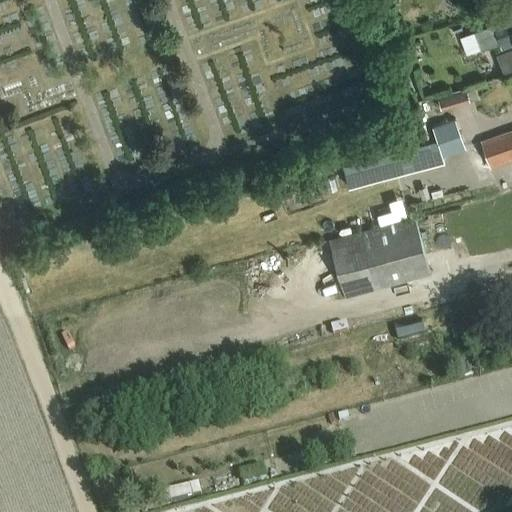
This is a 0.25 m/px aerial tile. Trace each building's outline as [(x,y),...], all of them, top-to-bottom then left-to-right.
[(495,25),(475,33),(481,51),(502,44),(504,51),(498,53),(505,72),(511,69),(511,21),(496,28),(495,25)] [(468,89),(430,100),(433,108),(441,105),(442,108),(471,100),(468,89)] [(457,119),(434,127),(439,141),(444,156),(467,148),(457,119)] [(511,131),(482,142),(491,167),(511,159),(511,131)] [(439,141),(368,160),(373,180),(446,160),(444,156),(439,141)] [(511,195),(482,206),(491,233),(511,225),(511,195)] [(416,215),(331,239),(348,299),(433,275),(416,215)] [(424,322),(395,330),(399,344),(428,336),(424,322)]
